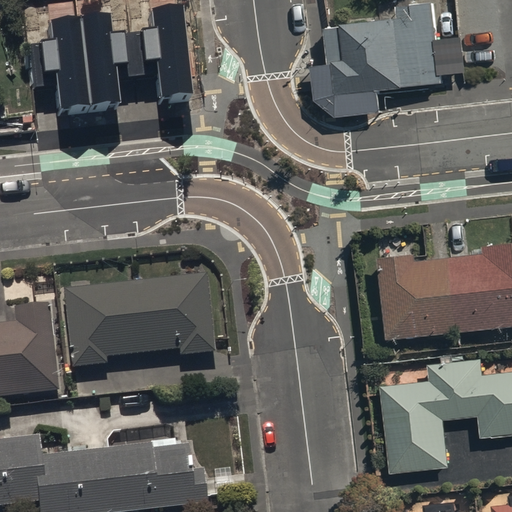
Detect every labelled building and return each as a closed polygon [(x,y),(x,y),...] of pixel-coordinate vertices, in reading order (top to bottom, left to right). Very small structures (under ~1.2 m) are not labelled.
[(443,80),(433,0),(429,0),(399,4),(400,15),(343,22),(344,25),(327,27),(331,61),(321,62),(313,63),(316,82),(317,99),(332,110),(338,115),(383,110),(383,107),(381,87),(443,80)] [(111,16),(49,23),(51,41),(31,44),(36,87),(56,84),(59,115),(122,108),(118,76),(155,72),(159,104),(194,100),(183,6),(152,9),(154,29),(113,34),(111,16)] [(408,258),(374,262),(383,342),(511,326),(511,244),(481,248),(482,257),(409,266),(408,258)] [(204,282),(59,296),(67,376),(102,372),(101,364),(176,356),(177,363),(211,360),(204,282)] [(0,402),(52,397),(44,309),(7,313),(9,330),(0,330),(0,402)] [(427,378),(377,383),(386,471),(446,466),(441,419),(477,415),(479,438),(511,434),(511,370),(480,373),(478,360),(426,365),(427,378)] [(33,443),(0,445),(0,511),(21,511),(40,510),(33,443)] [(193,448),(35,463),(40,511),(161,511),(198,508),(193,448)] [(511,511),(511,492),(510,493),(511,501),(493,503),(493,511),(511,511)] [(456,511),(455,498),(426,502),(427,511),(415,511),(456,511)]
